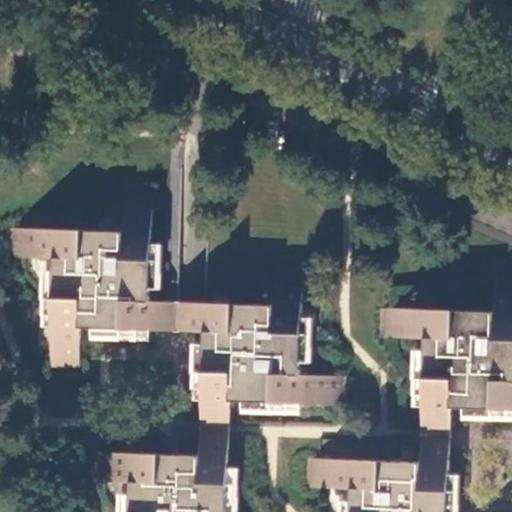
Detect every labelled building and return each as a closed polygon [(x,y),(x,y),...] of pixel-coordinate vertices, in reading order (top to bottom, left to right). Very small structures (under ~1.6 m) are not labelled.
[(153,190),(124,190),(123,233),(13,231),(13,257),(56,258),(54,370),(82,371),(84,328),(110,328),(178,329),(179,303),(151,302),(153,190)] [(301,375),(303,264),(277,263),(275,306),(179,303),(178,329),(207,330),(206,357),(203,428),(229,429),(230,402),(344,405),(345,377),(301,375)] [(511,273),(496,273),(494,314),(385,311),(384,339),(427,341),(422,435),(450,436),(451,410),(478,410),(511,410),(511,273)] [(227,511),(229,429),(203,428),(202,458),(178,457),(91,455),(90,482),(132,484),(131,511),(227,511)] [(450,436),(422,435),(421,464),(309,461),(309,488),(352,490),(351,511),(448,511),(448,503),(450,436)] [(335,441),(333,456),(358,459),(359,443),(335,441)]
